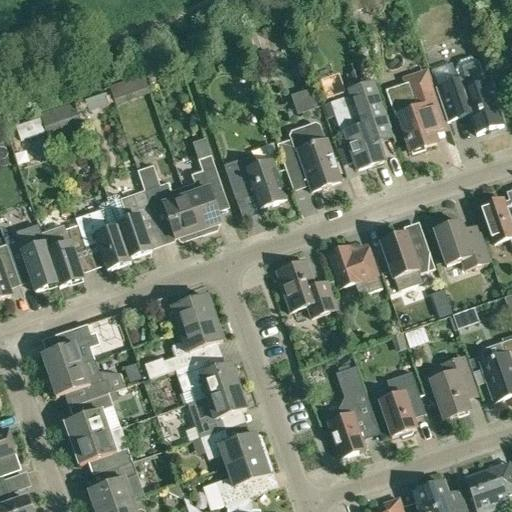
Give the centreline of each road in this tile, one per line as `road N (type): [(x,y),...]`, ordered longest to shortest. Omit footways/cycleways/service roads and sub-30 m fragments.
road 1 (residential): [(511,166),(223,265)]
road 2 (residential): [(306,504),(223,265)]
road 3 (residential): [(2,341),(223,265)]
road 4 (residential): [(306,504),(511,434)]
road 5 (residential): [(62,511),(2,341)]
